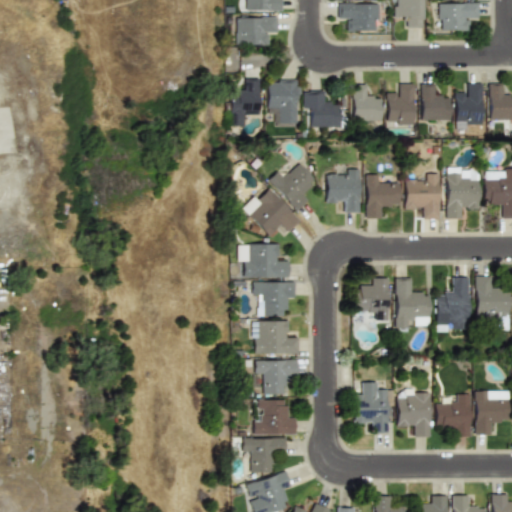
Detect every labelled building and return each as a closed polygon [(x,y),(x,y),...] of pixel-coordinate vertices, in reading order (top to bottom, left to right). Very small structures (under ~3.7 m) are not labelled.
[(243,0),(243,10),(279,10),(279,0),(243,0)] [(391,0),(391,15),(401,15),(401,26),(420,26),(420,0),(391,0)] [(465,30),(465,20),(475,20),(475,1),(435,1),(435,30),(465,30)] [(377,2),(335,2),(335,21),(346,21),(346,30),(377,30),(377,2)] [(274,16),(233,16),(233,44),(265,44),(265,34),(274,34),(274,16)] [(226,91),(226,125),(246,125),(246,114),(257,114),(257,79),(238,79),(238,91),(226,91)] [(274,124),(294,124),(294,79),(263,79),(263,113),(274,113),(274,124)] [(384,93),(384,124),(411,124),(411,82),(393,82),(393,93),(384,93)] [(480,123),(480,82),(461,82),(461,93),(451,93),(451,123),(480,123)] [(368,83),(350,83),(350,120),(379,120),(379,94),(368,94),(368,83)] [(417,119),(447,119),(447,95),(436,95),(436,83),(417,83),(417,119)] [(485,119),(511,119),(511,95),(495,95),(495,84),(485,84),(485,119)] [(301,92),(301,115),(310,115),(310,126),(337,126),(336,102),(325,102),(325,92),(301,92)] [(276,168),(263,180),(292,210),(307,195),(301,189),(312,179),(296,163),(283,175),(276,168)] [(321,169),(322,202),(341,201),(341,212),(357,211),(356,168),(321,169)] [(511,168),(481,168),(481,197),(488,197),(488,207),(497,207),(497,217),(511,217),(511,168)] [(442,170),(442,217),(463,217),(463,206),(475,206),(475,179),(463,179),(463,170),(442,170)] [(401,207),(420,207),(420,218),(436,218),(436,173),(421,173),(421,182),(401,181),(401,207)] [(362,217),(383,217),(383,204),(396,204),(395,183),(378,183),(378,174),(362,174),(362,217)] [(265,187),(240,211),(265,237),(275,228),(282,234),(297,220),(265,187)] [(236,243),(235,276),(285,277),(285,255),(275,255),(275,243),(236,243)] [(465,276),(443,276),(443,297),(431,297),(431,321),(442,321),(442,329),(465,329),(465,276)] [(471,276),(471,316),(505,316),(505,285),(490,285),(490,276),(471,276)] [(386,277),(363,277),(363,287),(351,287),(351,309),(364,309),(364,319),(386,319),(386,277)] [(411,288),(411,277),(392,277),(392,327),(408,327),(408,318),(427,318),(427,294),(420,294),(420,288),(411,288)] [(281,315),(281,304),(291,304),(291,281),(248,281),(248,294),(257,294),(257,315),(281,315)] [(285,331),(285,320),(248,320),(248,353),(295,353),(295,331),(285,331)] [(261,370),(261,393),(284,393),(284,374),(294,374),(294,359),(250,359),(251,370),(261,370)] [(385,433),(385,390),(377,390),(377,380),(359,381),(359,392),(350,392),(351,423),(371,422),(372,433),(385,433)] [(406,435),(427,435),(427,389),(393,389),(393,424),(406,424),(406,435)] [(471,433),(493,433),(493,422),(504,422),(504,399),(483,400),(483,390),(471,390),(471,433)] [(467,393),(454,393),(455,403),(431,403),(432,426),(449,426),(450,437),(467,436),(467,393)] [(283,399),(250,398),(249,410),(250,410),(250,434),(292,435),(292,411),(282,411),(283,399)] [(271,471),(271,449),(282,449),(282,437),(238,437),(238,449),(249,449),(249,471),(271,471)] [(242,482),(249,511),(276,511),(284,510),(279,492),(289,489),(284,471),(242,482)] [(488,493),(488,511),(511,511),(511,503),(508,503),(508,493),(488,493)] [(409,505),(409,511),(444,511),(444,494),(421,495),(422,505),(409,505)] [(482,511),(482,505),(469,505),(469,494),(449,494),(449,511),(482,511)] [(404,511),(405,505),(392,505),(392,495),(371,495),(371,511),(404,511)] [(292,504),(288,511),(324,511),(326,508),(309,500),(305,509),(292,504)]
